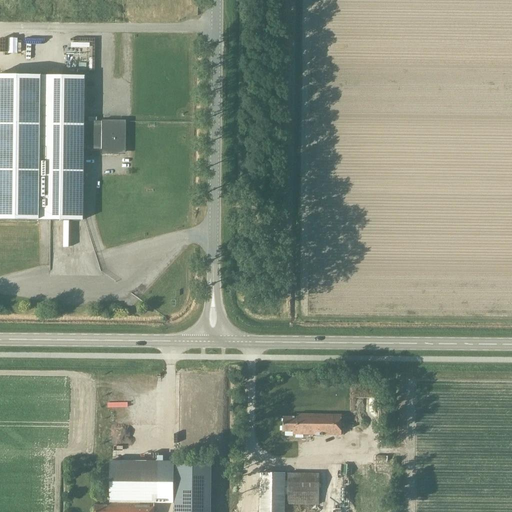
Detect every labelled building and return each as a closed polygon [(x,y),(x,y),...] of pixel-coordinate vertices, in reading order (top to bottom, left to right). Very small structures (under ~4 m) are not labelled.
[(119,155),(126,148),(125,121),(98,121),(98,122),(81,122),(81,78),(0,78),(0,219),(83,220),(84,149),(101,149),(101,154),(119,155)] [(341,435),(341,415),(297,414),(297,417),(283,417),(283,426),(282,426),(282,431),(293,431),(293,434),(341,435)] [(324,459),(323,471),(345,472),(345,460),(324,459)] [(153,511),(154,503),(158,503),(159,461),(110,461),(109,505),(95,505),(95,511),(153,511)] [(381,511),(381,462),(346,462),(346,511),(381,511)] [(210,511),(210,499),(215,499),(215,490),(210,490),(211,463),(175,463),(174,511),(210,511)] [(284,511),(285,473),(259,472),(258,511),(284,511)] [(319,504),(319,473),(287,473),(287,504),(319,504)]
